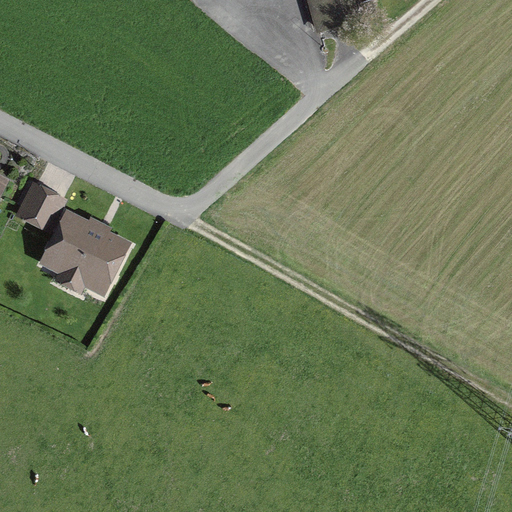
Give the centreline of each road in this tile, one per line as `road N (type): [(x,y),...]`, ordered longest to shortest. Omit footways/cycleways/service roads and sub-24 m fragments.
road 1 (residential): [(0,123),(179,215),(360,59)]
road 2 (track): [(179,215),(511,402)]
